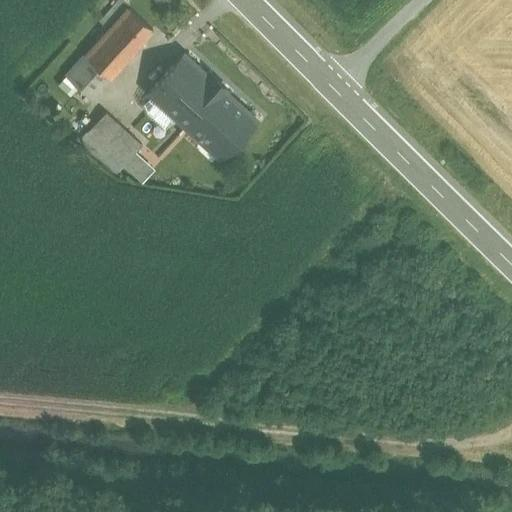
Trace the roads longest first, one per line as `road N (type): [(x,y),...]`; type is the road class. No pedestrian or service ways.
road 1 (track): [(511,436),(479,447),(0,412)]
road 2 (secondary): [(511,263),(330,85)]
road 3 (unclassified): [(330,85),(423,0)]
road 4 (secondary): [(330,85),(245,0)]
